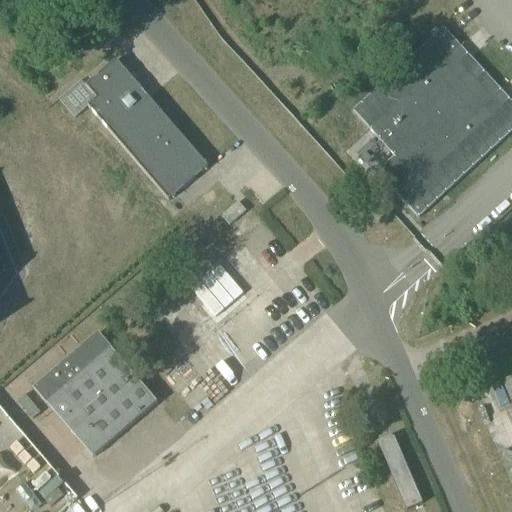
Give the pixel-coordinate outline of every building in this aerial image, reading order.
[(369,131),(374,137),(388,152),(370,168),(418,220),(511,133),(511,105),(510,103),(500,92),(470,60),(459,48),(447,35),(442,30),(439,33),(352,113),(369,131)] [(107,34),(98,42),(105,50),(114,42),(107,34)] [(96,101),(87,109),(168,203),(207,169),(207,168),(148,100),(115,62),(85,88),(96,101)] [(221,218),(229,227),(245,213),(237,204),(221,218)] [(177,277),(216,323),(246,297),(207,251),(177,277)] [(79,351),(33,390),(93,459),(157,405),(97,335),(79,351)] [(391,438),(377,444),(406,511),(422,505),(394,440),(392,440),(391,438)]
